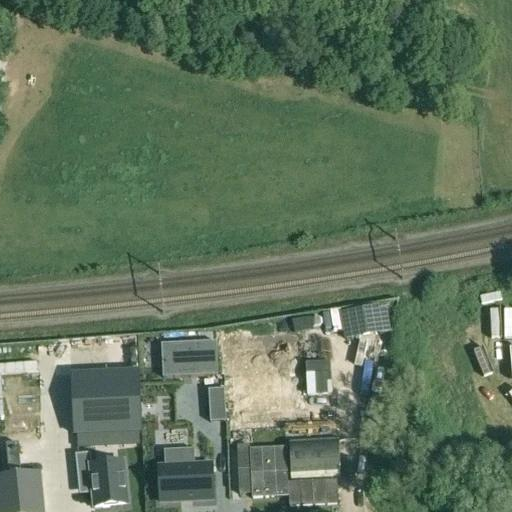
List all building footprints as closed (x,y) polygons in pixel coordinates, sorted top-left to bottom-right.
[(162,346),(163,379),(217,377),(216,344),(162,346)] [(135,372),(70,376),(74,436),(139,432),(135,372)] [(35,377),(0,378),(0,445),(6,445),(19,444),(32,443),(39,443),(35,377)] [(224,392),(209,393),(211,425),(226,424),(224,392)] [(0,480),(0,511),(39,511),(37,477),(21,478),(19,444),(6,445),(9,480),(0,480)] [(290,510),(338,508),(337,483),(288,485),(287,450),(250,452),(250,446),(237,447),(239,497),(252,496),(252,501),(289,499),(290,510)] [(165,468),(159,469),(161,504),(213,502),(211,466),(194,467),(193,452),(165,453),(165,468)] [(91,454),(75,456),(78,489),(84,489),(89,493),(92,493),(94,510),(128,507),(124,463),(92,466),(91,454)]
